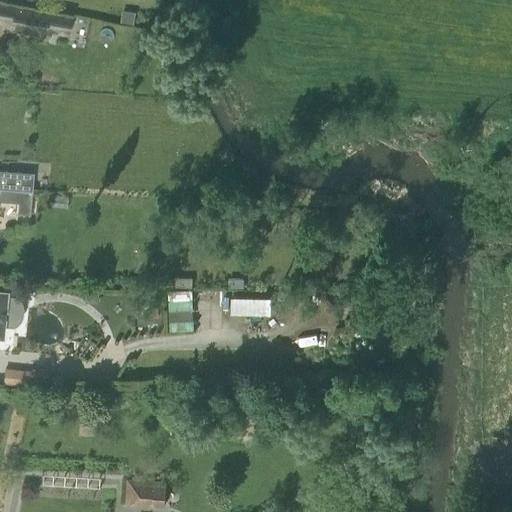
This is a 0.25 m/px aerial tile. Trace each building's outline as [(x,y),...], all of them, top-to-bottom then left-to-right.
[(0,3),(0,18),(9,20),(9,24),(39,30),(40,25),(54,28),(57,14),(43,12),(12,6),(4,4),(0,3)] [(0,168),(0,187),(18,189),(21,189),(32,190),(33,170),(0,168)] [(30,213),(32,190),(21,189),(18,189),(16,211),(30,213)] [(0,337),(3,338),(4,326),(12,326),(13,326),(14,325),(15,325),(16,324),(17,323),(18,322),(18,321),(19,320),(20,319),(20,318),(21,317),(21,316),(21,315),(22,314),(22,312),(22,311),(22,310),(22,309),(22,308),(21,306),(21,305),(21,304),(20,303),(20,302),(19,301),(18,300),(17,299),(17,298),(16,297),(15,297),(7,296),(8,290),(0,289),(0,337)] [(376,313),(379,296),(362,292),(359,310),(376,313)] [(148,307),(148,317),(158,318),(158,307),(148,307)] [(166,480),(126,479),(125,505),(165,507),(166,480)]
